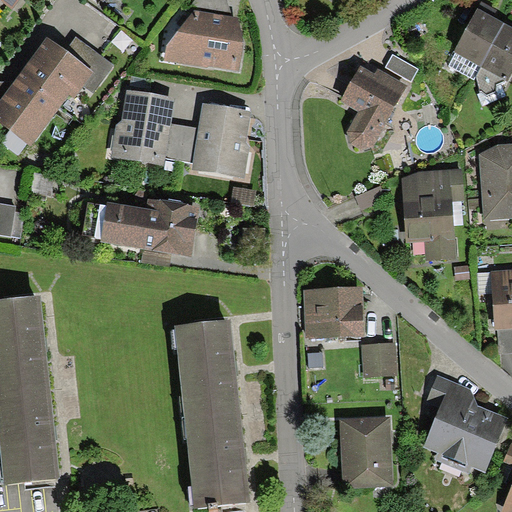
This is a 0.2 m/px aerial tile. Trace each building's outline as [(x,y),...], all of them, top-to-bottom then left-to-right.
[(511,25),(483,13),(461,66),(511,87),(511,25)] [(175,20),(169,61),(234,70),(240,29),(175,20)] [(47,51),(0,115),(0,122),(30,144),(80,75),(47,51)] [(416,96),(368,72),(351,108),(370,117),(358,141),(387,156),(416,96)] [(181,101),(128,93),(116,166),(246,186),(258,114),(210,107),(206,130),(177,125),(181,101)] [(511,149),(493,150),(496,225),(511,224),(511,149)] [(469,169),(415,168),(413,255),(468,256),(469,169)] [(210,214),(118,199),(110,248),(202,263),(210,214)] [(0,236),(25,239),(29,210),(0,206),(0,236)] [(511,269),(500,269),(500,329),(511,328),(511,269)] [(372,296),(313,298),(315,345),(361,343),(362,378),(399,377),(398,346),(374,347),(372,296)] [(56,481),(36,305),(0,308),(0,437),(6,486),(56,481)] [(231,511),(247,510),(223,326),(170,332),(192,511),(231,511)] [(475,398),(437,383),(427,410),(445,417),(430,455),(497,481),(511,441),(511,425),(471,409),(475,398)] [(396,417),(353,419),(355,487),(399,485),(396,417)]
